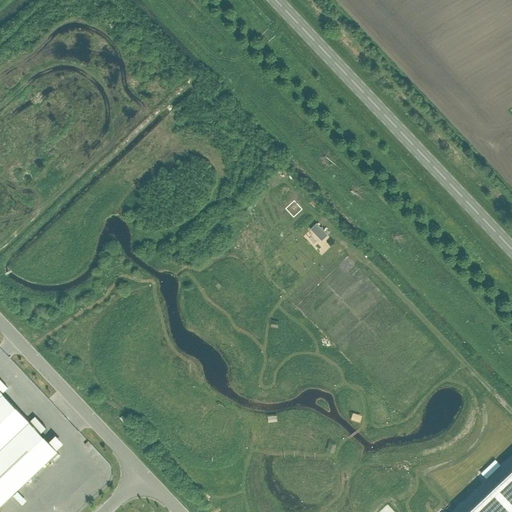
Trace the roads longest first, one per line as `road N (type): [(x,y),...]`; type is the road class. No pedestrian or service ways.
road 1 (primary): [(511,250),(274,0)]
road 2 (track): [(511,206),(316,0)]
road 3 (unclassified): [(143,474),(0,323)]
